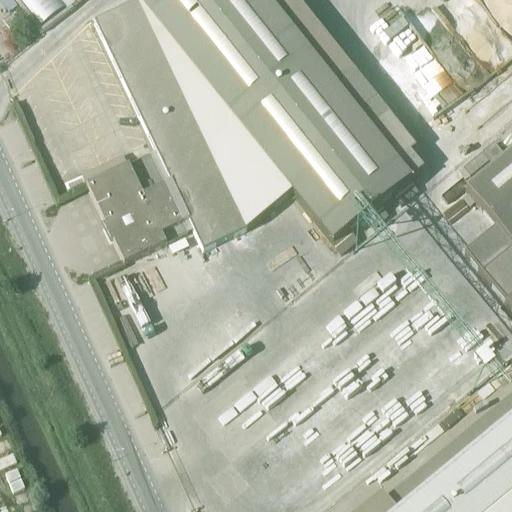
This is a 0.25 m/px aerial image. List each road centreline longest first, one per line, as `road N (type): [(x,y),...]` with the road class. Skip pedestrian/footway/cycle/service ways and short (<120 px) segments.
road 1 (unknown): [(291,339),(414,244),(434,210),(429,164),(331,0)]
road 2 (unclassified): [(152,511),(0,175)]
road 3 (unknown): [(12,60),(79,169),(109,155),(107,120),(56,23)]
road 4 (unknown): [(291,339),(241,286),(221,286),(190,303),(165,328),(155,360),(185,422)]
road 5 (unknown): [(305,511),(511,360)]
road 6 (unknown): [(185,422),(291,339)]
